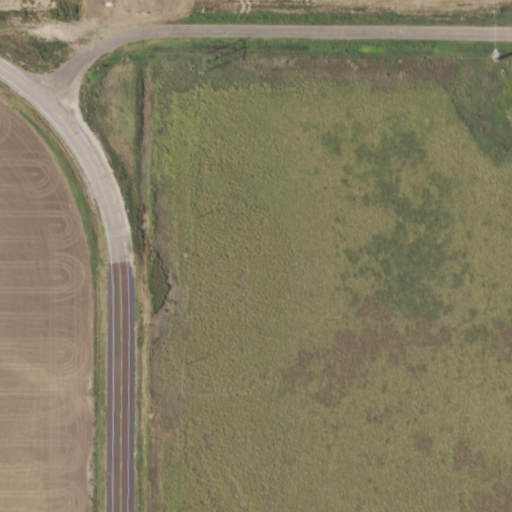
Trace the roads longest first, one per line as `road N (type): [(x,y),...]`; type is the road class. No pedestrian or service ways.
road 1 (residential): [(44,101),(102,50),(146,36),(511,35)]
road 2 (secondary): [(116,511),(117,269)]
road 3 (secondary): [(44,101),(97,180),(117,269)]
